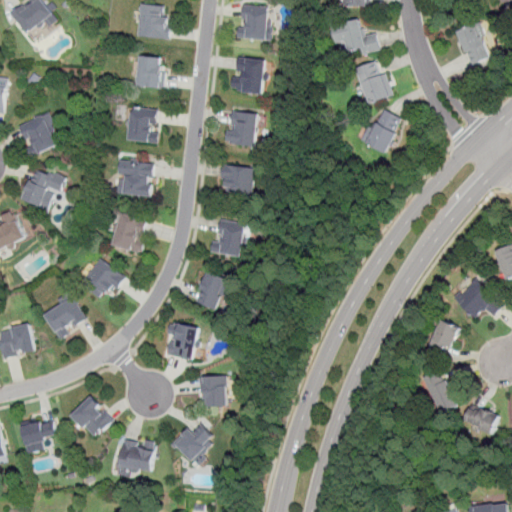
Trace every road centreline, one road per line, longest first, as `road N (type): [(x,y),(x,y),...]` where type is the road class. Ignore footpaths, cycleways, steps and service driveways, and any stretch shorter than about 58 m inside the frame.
road 1 (residential): [(211,0),(185,222),(166,282),(137,324),(93,362),(0,395)]
road 2 (primary): [(511,115),(432,194),(350,309),(319,375),(280,511)]
road 3 (primary): [(312,511),(383,324),(418,264),(511,155)]
road 4 (residential): [(410,0),(431,79),(482,142)]
